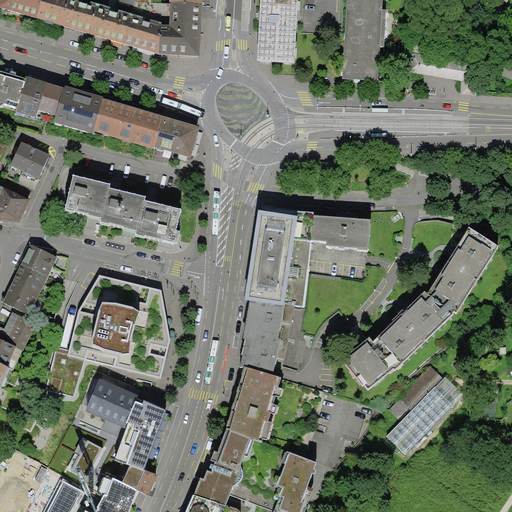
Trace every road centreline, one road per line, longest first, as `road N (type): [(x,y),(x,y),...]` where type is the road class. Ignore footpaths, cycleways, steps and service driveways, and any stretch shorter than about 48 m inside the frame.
road 1 (secondary): [(158,511),(199,395),(220,278)]
road 2 (primary): [(511,110),(272,93)]
road 3 (primary): [(275,149),(511,138)]
road 4 (primary): [(0,41),(208,97)]
road 5 (residential): [(220,278),(22,237)]
road 6 (residential): [(408,198),(251,191)]
road 7 (secondary): [(219,135),(212,246),(220,278)]
